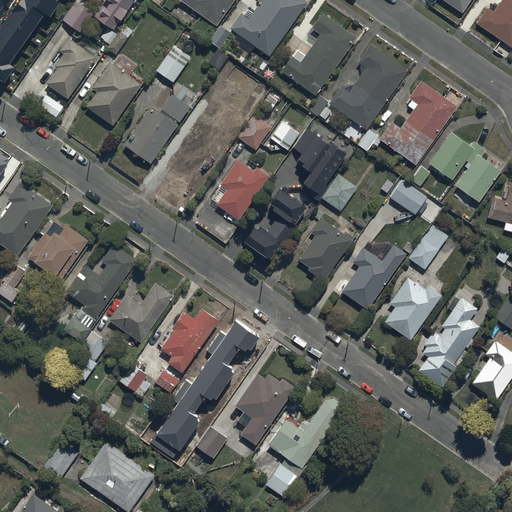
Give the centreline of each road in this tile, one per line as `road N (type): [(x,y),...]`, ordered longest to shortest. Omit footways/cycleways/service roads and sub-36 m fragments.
road 1 (residential): [(0,116),(503,468)]
road 2 (residential): [(375,0),(511,95)]
